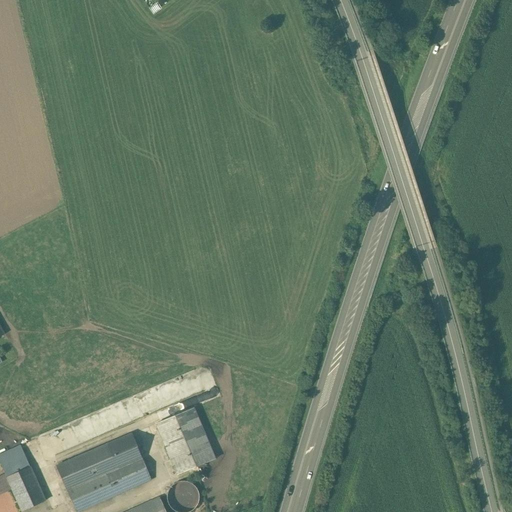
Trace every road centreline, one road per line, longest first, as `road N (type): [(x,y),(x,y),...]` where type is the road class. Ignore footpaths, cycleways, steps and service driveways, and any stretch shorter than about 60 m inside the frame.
road 1 (trunk): [(460,0),(392,185),(291,511)]
road 2 (tertiary): [(339,0),(424,251),(493,511)]
